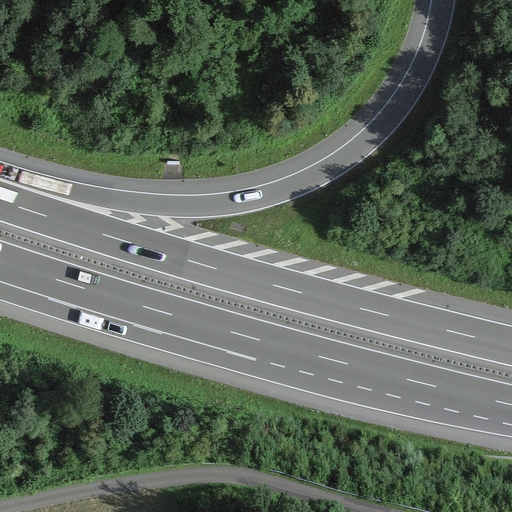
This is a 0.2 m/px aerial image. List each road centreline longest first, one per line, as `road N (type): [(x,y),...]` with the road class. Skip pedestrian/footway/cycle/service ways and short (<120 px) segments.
road 1 (motorway): [(441,0),(423,64),(391,118),(346,158),(298,183),(233,200),(132,203),(0,169)]
road 2 (motorway): [(511,345),(326,299),(0,199)]
road 3 (motorway): [(0,264),(511,403)]
road 4 (unclassified): [(24,511),(186,477),(228,476),(386,511)]
